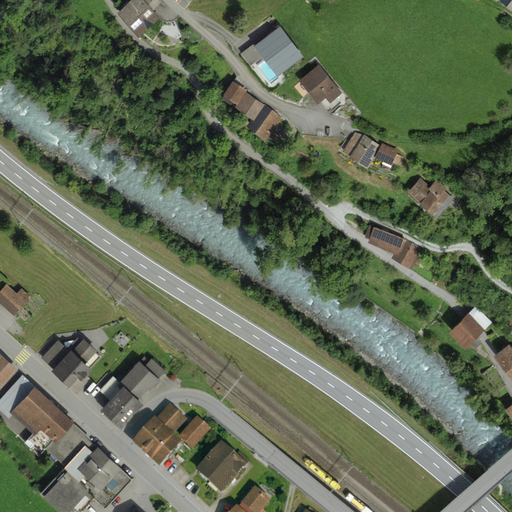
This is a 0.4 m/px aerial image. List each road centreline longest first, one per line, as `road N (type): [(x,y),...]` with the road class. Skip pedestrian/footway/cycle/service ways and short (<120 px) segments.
road 1 (primary): [(488,511),(338,389),(133,258),(0,159)]
road 2 (unclassified): [(102,0),(131,41),(188,73),(209,125),(452,298),(511,386)]
road 3 (unclassified): [(341,511),(202,396),(170,403),(117,458)]
road 4 (unclassified): [(164,0),(275,109),(336,124)]
road 5 (track): [(511,288),(460,245),(438,248),(351,208),(334,218)]
road 6 (tertiary): [(0,346),(117,458)]
